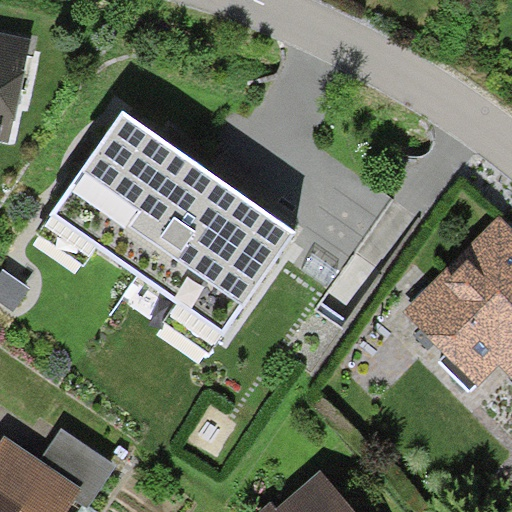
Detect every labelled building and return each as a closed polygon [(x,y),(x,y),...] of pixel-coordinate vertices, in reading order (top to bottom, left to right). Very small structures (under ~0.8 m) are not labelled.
[(0,142),(6,144),(24,42),(0,37),(0,142)] [(285,232),(118,115),(47,216),(214,333),(285,232)] [(511,239),(499,225),(395,318),(463,393),(491,368),(511,390),(511,239)] [(0,511),(60,511),(67,503),(81,511),(82,511),(109,470),(55,437),(36,468),(0,445),(0,511)] [(348,511),(317,475),(272,511),(348,511)]
